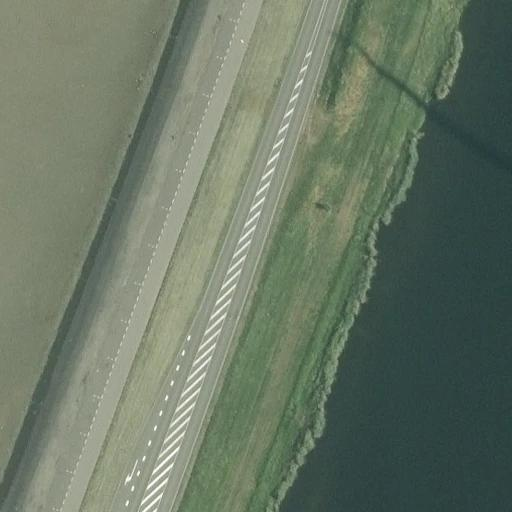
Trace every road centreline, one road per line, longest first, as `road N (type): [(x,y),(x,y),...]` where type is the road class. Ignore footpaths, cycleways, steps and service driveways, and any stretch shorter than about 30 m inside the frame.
road 1 (unclassified): [(66,511),(249,0)]
road 2 (trunk): [(137,511),(318,0)]
